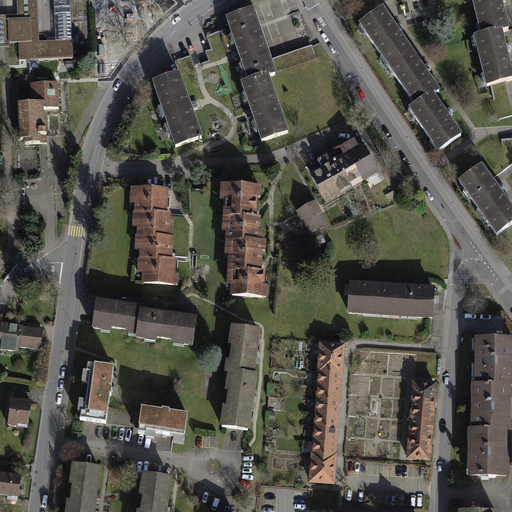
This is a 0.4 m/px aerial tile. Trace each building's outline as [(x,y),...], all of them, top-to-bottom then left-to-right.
[(37,0),(17,0),(18,18),(8,19),(9,47),(19,46),(20,64),(30,64),(69,62),(74,62),(73,44),(39,46),(37,0)] [(502,33),(509,31),(500,0),(472,0),(482,37),(483,36),(502,32),(502,33)] [(388,67),(411,51),(383,10),(361,26),(388,67)] [(270,61),(271,61),(254,13),(227,22),(239,55),(249,83),(268,77),(269,78),(275,75),(270,61)] [(511,80),(511,73),(502,33),(502,32),(483,36),(482,37),(475,38),(487,87),(491,86),(506,82),(511,80)] [(275,75),(317,61),(312,47),(271,61),(270,61),(275,75)] [(433,96),(439,92),(411,51),(388,67),(416,107),(416,108),(418,107),(433,96)] [(180,77),(196,71),(191,57),(175,62),(180,76),(180,77)] [(191,108),(180,77),(180,76),(154,85),(176,147),(202,138),(191,108)] [(288,133),(269,78),(268,77),(249,83),(242,86),(252,114),(262,142),(288,133)] [(499,120),(511,116),(511,107),(506,82),(491,86),(499,120)] [(58,86),(31,87),(32,107),(19,108),(15,108),(18,168),(46,167),(45,140),(44,114),(59,114),(58,86)] [(438,152),(461,136),(433,96),(418,107),(416,108),(416,107),(410,110),(438,152)] [(503,172),(511,165),(511,139),(502,141),(503,172)] [(364,148),(359,150),(354,142),(341,149),(360,182),(377,172),(364,148)] [(350,188),(360,182),(341,149),(330,155),(350,188)] [(339,194),(350,188),(330,155),(319,162),(324,171),(326,170),(339,194)] [(496,235),(511,224),(511,209),(482,167),(460,183),(496,235)] [(326,170),(324,171),(312,177),(326,202),(327,201),(339,194),(326,170)] [(255,213),(257,189),(221,187),(221,190),(226,191),(225,218),(224,218),(223,221),(228,221),(227,241),(258,243),(259,219),(254,219),(254,218),(252,218),(253,213),(255,213)] [(166,208),(167,192),(132,190),(132,193),(137,194),(136,213),(134,213),(134,216),(139,217),(138,237),(168,238),(169,215),(163,214),(163,208),(166,208)] [(313,219),(321,215),(315,204),(300,212),(306,223),(313,219)] [(319,230),(326,226),(321,215),(313,219),(319,230)] [(312,234),(319,230),(313,219),(306,223),(312,234)] [(168,238),(138,237),(137,237),(137,239),(142,240),(141,260),(140,260),(139,262),(145,263),(143,283),(173,285),(175,261),(168,260),(169,254),(171,254),(172,238),(168,238)] [(322,239),(313,244),(317,251),(326,246),(322,239)] [(258,243),(227,241),(226,241),(226,244),(231,244),(230,272),(228,272),(228,275),(233,275),(232,296),(262,298),(264,273),(257,273),(258,267),(260,267),(261,243),(258,243)] [(382,288),(351,286),(349,313),(364,314),(364,311),(391,313),(392,290),(382,289),(382,288)] [(432,319),(434,291),(402,289),(402,291),(392,290),(391,313),(417,314),(417,318),(432,319)] [(118,305),(117,306),(97,303),(94,329),(101,330),(102,326),(138,331),(141,313),(142,313),(142,310),(124,307),(124,306),(118,305)] [(161,316),(142,313),(141,313),(138,331),(137,338),(145,339),(145,336),(185,341),(185,344),(192,346),(196,320),(168,316),(167,315),(161,314),(161,316)] [(41,332),(1,327),(0,333),(0,355),(15,357),(16,353),(38,355),(41,332)] [(256,351),(259,331),(233,328),(232,335),(236,336),(230,373),(234,373),(252,376),(255,358),(256,358),(257,352),(256,351)] [(511,339),(478,339),(478,385),(511,386),(511,339)] [(342,374),(344,347),(321,346),(319,372),(320,372),(341,374),(342,374)] [(111,389),(114,369),(88,366),(87,373),(91,374),(85,413),(82,413),(81,421),(134,427),(136,413),(108,408),(110,396),(111,396),(112,389),(111,389)] [(340,388),(341,374),(320,372),(319,387),(340,388)] [(252,376),(234,373),(230,373),(229,380),(233,381),(227,420),(224,420),(223,427),(248,431),(252,403),(253,403),(254,396),(253,396),(256,376),(252,376)] [(433,407),(436,386),(415,384),(411,422),(433,423),(434,407),(433,407)] [(511,432),(511,421),(511,386),(478,385),(474,386),(473,431),(511,431),(511,432)] [(339,402),(340,388),(319,387),(318,400),(339,402)] [(15,404),(10,404),(7,431),(29,434),(33,397),(16,395),(15,404)] [(338,416),(339,402),(318,400),(317,414),(338,416)] [(163,411),(162,412),(143,409),(139,434),(147,435),(147,432),(175,436),(175,439),(184,441),(187,415),(169,413),(169,412),(163,411)] [(336,429),(338,416),(317,414),(316,428),(336,429)] [(431,440),(433,423),(411,422),(408,459),(429,461),(431,440)] [(335,443),(336,429),(316,428),(315,442),(335,443)] [(510,479),(511,431),(473,431),(471,431),(470,479),(510,479)] [(334,457),(335,443),(315,442),(314,456),(334,457)] [(333,484),(335,457),(334,457),(314,456),(313,455),(311,483),(333,484)] [(96,498),(100,469),(74,466),(73,473),(76,474),(71,511),(93,511),(95,505),(96,504),(97,498),(96,498)] [(166,507),(170,479),(145,476),(144,483),(147,484),(143,511),(166,511),(167,508),(166,507)] [(21,480),(0,477),(0,500),(18,502),(21,480)]
